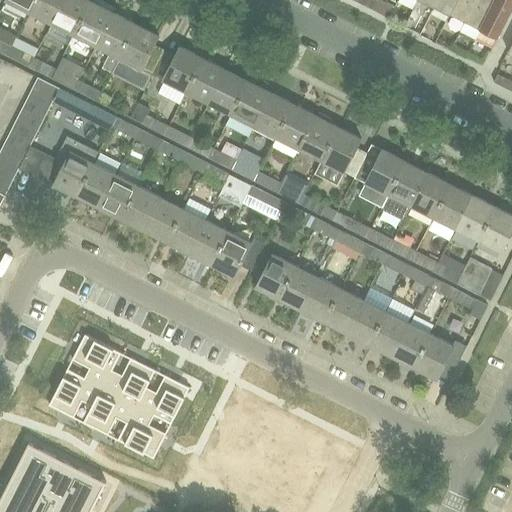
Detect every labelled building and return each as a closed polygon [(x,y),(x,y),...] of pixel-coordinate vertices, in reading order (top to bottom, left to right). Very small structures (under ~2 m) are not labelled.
[(4,0),(28,12),(33,0),(4,0)] [(51,23),(62,0),(33,0),(28,12),(51,23)] [(73,35),(90,1),(87,0),(62,0),(51,23),(73,35)] [(373,10),(378,0),(359,0),(358,3),(373,10)] [(381,0),(378,0),(373,10),(389,18),(395,7),(381,0)] [(450,14),(456,0),(437,0),(435,6),(450,14)] [(465,21),(475,0),(456,0),(450,14),(465,21)] [(481,29),(495,0),(475,0),(465,21),(481,29)] [(497,37),(511,6),(511,0),(495,0),(481,29),(497,37)] [(96,46),(113,13),(90,1),(73,35),(96,46)] [(118,58),(135,24),(113,13),(96,46),(109,53),(102,67),(111,72),(118,58)] [(141,69),(158,36),(135,24),(118,58),(141,69)] [(0,51),(6,55),(16,36),(0,27),(0,51)] [(17,36),(16,36),(6,55),(29,66),(33,58),(34,58),(39,49),(16,38),(17,36)] [(186,92),(203,59),(179,47),(163,80),(186,92)] [(56,69),(34,58),(33,58),(29,66),(51,78),(56,69)] [(208,103),(225,70),(203,59),(186,92),(208,103)] [(51,78),(74,89),(78,80),(56,69),(51,78)] [(230,115),(247,81),(225,70),(208,103),(230,115)] [(509,90),(511,84),(511,81),(498,74),(493,82),(509,90)] [(37,78),(32,88),(54,99),(59,89),(37,78)] [(74,89),(96,101),(101,92),(78,80),(74,89)] [(253,126),(270,93),(247,81),(230,115),(253,126)] [(53,101),(54,99),(32,88),(26,99),(48,110),(53,101)] [(54,99),(53,101),(68,109),(74,96),(59,89),(54,99)] [(124,104),(101,92),(96,101),(119,112),(124,104)] [(275,138),(292,104),(270,93),(253,126),(275,138)] [(48,110),(26,99),(21,110),(43,121),(48,110)] [(298,149),(315,116),(292,104),(275,138),(298,149)] [(89,115),(112,126),(116,118),(94,106),(89,115)] [(37,131),(43,121),(21,110),(16,121),(37,131)] [(298,149),(320,160),(337,127),(329,123),(330,119),(319,113),(317,117),(315,116),(298,149)] [(164,135),(168,126),(145,115),(141,123),(164,135)] [(139,129),(116,118),(112,126),(135,138),(139,129)] [(37,131),(16,121),(10,131),(32,142),(37,131)] [(186,146),(191,138),(168,126),(164,135),(186,146)] [(360,139),(337,127),(320,160),(343,172),(360,139)] [(157,149),(161,140),(139,129),(135,138),(157,149)] [(30,147),(32,142),(10,131),(5,142),(27,153),(30,147)] [(76,196),(93,163),(99,153),(67,137),(55,160),(30,147),(27,153),(21,164),(19,168),(47,181),(48,178),(55,182),(53,185),(76,196)] [(186,146),(208,158),(213,149),(191,138),(186,146)] [(179,160),(184,152),(161,140),(157,149),(179,160)] [(27,153),(5,142),(0,151),(0,152),(21,164),(27,153)] [(388,195),(405,161),(371,144),(354,178),(388,195)] [(208,158),(231,169),(235,161),(213,149),(208,158)] [(19,168),(21,164),(0,152),(0,166),(16,174),(19,168)] [(202,172),(206,163),(184,152),(179,160),(202,172)] [(231,169),(253,181),(258,172),(235,161),(231,169)] [(410,206),(427,173),(405,161),(388,195),(410,206)] [(99,208),(116,174),(93,163),(76,196),(99,208)] [(224,183),(228,174),(206,163),(202,172),(224,183)] [(16,174),(0,166),(0,179),(11,185),(16,174)] [(253,181),(276,192),(280,183),(258,172),(253,181)] [(433,218),(450,184),(427,173),(410,206),(433,218)] [(121,219),(138,186),(116,174),(99,208),(121,219)] [(251,186),(228,174),(224,183),(218,194),(241,206),(246,194),(251,186)] [(298,204),(303,195),(307,186),(284,174),(280,183),(276,192),(298,204)] [(9,188),(11,185),(0,179),(0,193),(5,196),(9,188)] [(455,229),(472,195),(450,184),(433,218),(455,229)] [(144,231),(161,197),(138,186),(121,219),(144,231)] [(281,212),(286,203),(251,186),(246,194),(270,206),(280,212),(281,212)] [(303,195),(298,204),(332,221),(336,212),(303,195)] [(478,240),(495,207),(472,195),(455,229),(478,240)] [(166,242),(183,209),(161,197),(144,231),(166,242)] [(319,220),(286,203),(281,212),(280,212),(276,220),(287,226),(291,217),(315,229),(319,220)] [(511,229),(511,215),(495,207),(478,240),(501,252),(511,229)] [(189,254),(206,220),(185,209),(183,209),(166,242),(189,254)] [(332,221),(366,238),(370,229),(336,212),(332,221)] [(211,265),(228,231),(206,220),(189,254),(211,265)] [(337,241),(342,232),(319,220),(315,229),(337,241)] [(366,238),(388,250),(393,241),(370,229),(366,238)] [(235,277),(252,243),(228,231),(211,265),(235,277)] [(359,252),(363,243),(342,232),(337,241),(359,252)] [(388,250),(411,261),(415,252),(393,241),(388,250)] [(382,263),(386,254),(363,243),(359,252),(382,263)] [(411,261),(434,272),(438,263),(415,252),(411,261)] [(279,300),(296,266),(273,254),(256,288),(279,300)] [(404,275),(409,266),(386,254),(382,263),(404,275)] [(438,263),(434,272),(456,284),(461,275),(438,263)] [(302,311),(319,277),(296,266),(279,300),(302,311)] [(431,277),(409,266),(404,275),(414,280),(410,289),(420,294),(422,295),(431,277)] [(461,275),(456,284),(490,301),(503,276),(492,270),(484,286),(461,275)] [(324,322),(341,289),(319,277),(302,311),(324,322)] [(449,298),(454,289),(431,277),(422,295),(420,294),(417,301),(425,306),(434,290),(449,298)] [(346,334),(363,300),(341,289),(324,322),(346,334)] [(454,289),(449,298),(472,309),(477,300),(454,289)] [(369,345),(386,311),(363,300),(346,334),(369,345)] [(391,356),(408,323),(386,311),(369,345),(391,356)] [(414,368),(431,334),(408,323),(391,356),(414,368)] [(68,367),(49,405),(73,418),(82,400),(92,405),(84,421),(82,420),(81,421),(108,435),(116,418),(126,423),(118,439),(116,438),(115,439),(154,458),(166,434),(149,425),(154,415),(170,423),(169,426),(170,426),(190,388),(165,375),(156,392),(147,388),(155,371),(157,373),(157,371),(131,358),(122,375),(112,370),(120,354),(123,355),(123,354),(85,334),(72,359),(89,368),(84,377),(68,369),(70,367),(68,367)] [(437,379),(454,346),(431,334),(414,368),(437,379)] [(245,492),(266,499),(270,488),(331,509),(345,467),(262,440),(245,492)] [(81,511),(84,507),(92,510),(106,482),(80,469),(54,456),(29,443),(14,471),(22,475),(10,499),(3,511),(81,511)] [(488,496),(490,511),(491,511),(506,510),(503,494),(488,496)]
